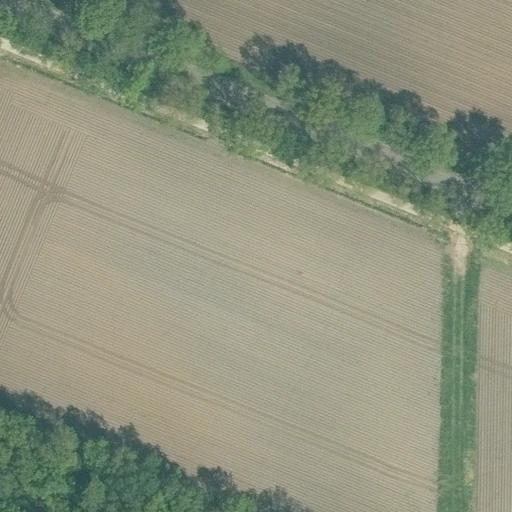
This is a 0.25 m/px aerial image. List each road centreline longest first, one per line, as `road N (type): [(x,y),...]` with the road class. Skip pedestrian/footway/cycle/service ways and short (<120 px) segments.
road 1 (tertiary): [(511,209),(0,3)]
road 2 (track): [(469,192),(459,229),(450,511)]
